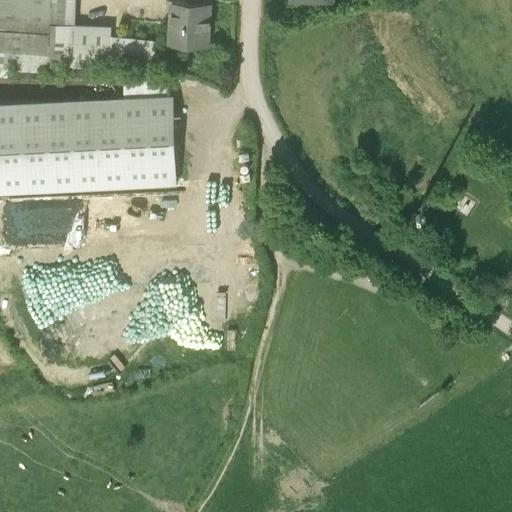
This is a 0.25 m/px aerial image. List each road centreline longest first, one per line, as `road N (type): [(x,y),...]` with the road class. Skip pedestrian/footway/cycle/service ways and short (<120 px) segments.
road 1 (unclassified): [(511,326),(331,200),(281,151),(256,112),(246,74),(249,0)]
road 2 (track): [(185,511),(240,420),(279,262),(260,189),(256,112)]
road 3 (track): [(427,268),(393,289),(320,265),(279,262)]
